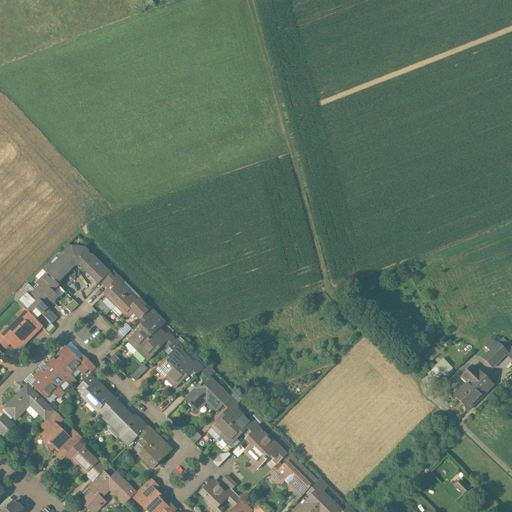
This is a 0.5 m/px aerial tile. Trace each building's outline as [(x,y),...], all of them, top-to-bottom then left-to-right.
[(69,245),(63,251),(66,255),(72,249),(73,249),(69,245)] [(66,255),(53,268),(50,265),(43,271),(47,274),(57,284),(74,266),(80,266),(99,285),(102,282),(109,275),(103,269),(84,250),(73,249),(72,249),(66,255)] [(112,271),(106,266),(103,269),(109,275),(112,271)] [(47,274),(36,285),(39,288),(35,292),(46,302),(48,300),(53,304),(59,298),(54,294),(60,287),(57,284),(47,274)] [(116,277),(113,280),(109,275),(102,282),(109,289),(105,293),(105,296),(116,306),(128,294),(119,285),(122,283),(116,277)] [(65,292),(60,287),(54,294),(59,298),(65,292)] [(35,292),(31,296),(28,293),(18,304),(24,310),(31,317),(37,311),(41,315),(42,315),(48,309),(43,305),(46,302),(35,292)] [(137,303),(128,294),(116,306),(124,314),(126,317),(129,317),(133,313),(140,321),(147,314),(143,309),(145,306),(139,301),(137,303)] [(73,301),(66,308),(70,313),(78,306),(73,301)] [(124,314),(116,306),(111,311),(113,312),(120,319),(124,314)] [(57,319),(48,309),(42,315),(51,324),(57,319)] [(146,326),(144,329),(141,329),(128,342),(138,351),(159,330),(166,323),(152,309),(147,314),(140,321),(146,326)] [(31,317),(24,310),(17,317),(20,320),(21,319),(35,333),(41,327),(35,321),(31,317)] [(41,315),(37,311),(31,317),(35,321),(36,321),(41,315)] [(20,320),(3,337),(17,351),(35,333),(21,319),(20,320)] [(169,335),(166,338),(159,330),(138,351),(148,361),(160,348),(160,345),(163,343),(168,349),(175,342),(169,335)] [(483,346),(489,352),(497,345),(490,338),(483,346)] [(511,348),(502,339),(498,343),(508,353),(506,355),(511,360),(511,348)] [(169,357),(157,370),(166,379),(187,358),(179,351),(182,348),(175,342),(168,349),(174,354),(172,357),(169,357)] [(489,352),(482,359),(492,369),(506,355),(508,353),(498,343),(497,345),(489,352)] [(80,361),(66,347),(61,353),(64,356),(57,362),(70,375),(76,369),(77,369),(83,374),(87,369),(88,369),(80,361)] [(424,356),(431,363),(441,353),(434,347),(424,356)] [(124,365),(114,355),(110,360),(120,370),(124,365)] [(95,368),(84,357),(80,361),(88,369),(87,369),(91,373),(95,368)] [(187,358),(166,379),(176,389),(188,376),(189,373),(191,371),(196,376),(198,375),(203,370),(197,363),(194,366),(187,358)] [(57,362),(54,359),(49,365),(52,368),(45,374),(58,387),(64,380),(71,386),(76,381),(70,375),(57,362)] [(444,377),(452,369),(443,359),(435,367),(442,375),(444,377)] [(145,363),(132,377),(137,382),(150,368),(145,363)] [(215,372),(208,365),(203,370),(198,375),(205,383),(215,372)] [(435,382),(442,375),(435,367),(428,374),(435,382)] [(474,367),(463,378),(468,383),(478,372),(474,367)] [(45,374),(42,371),(37,377),(40,380),(33,387),(46,399),(53,392),(59,398),(64,393),(58,387),(45,374)] [(468,383),(454,396),(469,411),(493,386),(478,372),(468,383)] [(91,376),(78,389),(84,395),(81,397),(89,404),(90,403),(97,410),(109,398),(110,397),(101,388),(100,389),(95,385),(97,382),(91,376)] [(230,399),(211,380),(202,389),(200,387),(197,390),(196,389),(185,400),(194,409),(200,404),(204,404),(206,401),(217,412),(223,406),(230,399)] [(55,412),(28,386),(5,409),(15,420),(30,405),(33,405),(47,420),(55,412)] [(109,398),(97,410),(105,417),(116,405),(109,398)] [(224,414),(211,427),(221,436),(242,415),(234,408),(237,406),(230,399),(223,406),(229,412),(227,414),(224,414)] [(105,417),(103,418),(108,423),(121,410),(116,405),(105,417)] [(139,424),(123,408),(121,410),(108,423),(109,424),(111,422),(123,434),(120,438),(129,447),(139,436),(147,428),(143,424),(139,424)] [(64,421),(55,412),(47,420),(40,427),(47,433),(43,437),(49,442),(49,446),(52,445),(58,451),(61,448),(68,454),(78,444),(82,439),(73,430),(67,436),(64,433),(64,430),(61,430),(58,427),(64,421)] [(242,415),(221,436),(230,446),(243,433),(243,431),(245,428),(251,434),(257,428),(258,427),(251,421),(249,423),(242,415)] [(13,426),(4,416),(0,420),(0,431),(4,436),(13,426)] [(147,428),(139,436),(144,441),(152,432),(147,428)] [(251,434),(246,440),(251,445),(263,433),(257,428),(251,434)] [(144,441),(141,444),(151,455),(145,461),(153,468),(170,451),(152,432),(144,441)] [(271,442),(263,433),(251,445),(244,452),(252,460),(250,462),(257,470),(267,460),(264,458),(266,456),(269,456),(277,465),(278,464),(287,455),(272,441),(271,442)] [(68,454),(66,456),(77,467),(79,465),(88,474),(98,463),(78,444),(68,454)] [(316,482),(290,456),(286,461),(288,462),(282,469),(278,464),(277,465),(271,471),(277,476),(275,478),(275,483),(280,483),(282,481),(283,482),(285,480),(294,490),(293,490),(301,498),(305,494),(316,482)] [(104,472),(88,488),(92,492),(81,503),(90,511),(95,511),(105,503),(101,499),(112,487),(121,496),(118,499),(125,505),(133,497),(136,493),(116,473),(111,479),(104,473),(104,472)] [(236,485),(227,476),(222,481),(230,489),(231,490),(236,485)] [(316,482),(305,494),(310,499),(318,490),(321,492),(328,485),(320,478),(316,482)] [(226,494),(213,481),(200,494),(216,510),(227,499),(229,497),(226,494)] [(469,489),(460,481),(455,486),(463,495),(469,489)] [(150,495),(142,487),(136,493),(133,497),(147,511),(174,511),(175,511),(154,491),(150,495)] [(231,490),(230,489),(226,494),(229,497),(227,499),(235,507),(242,501),(231,490)] [(340,511),(321,492),(318,490),(310,499),(306,503),(307,504),(299,511),(340,511)] [(235,507),(230,511),(250,511),(252,511),(242,501),(235,507)] [(3,511),(22,511),(24,511),(18,505),(16,506),(13,502),(3,511)] [(269,511),(271,511),(262,502),(253,511),(269,511)]
